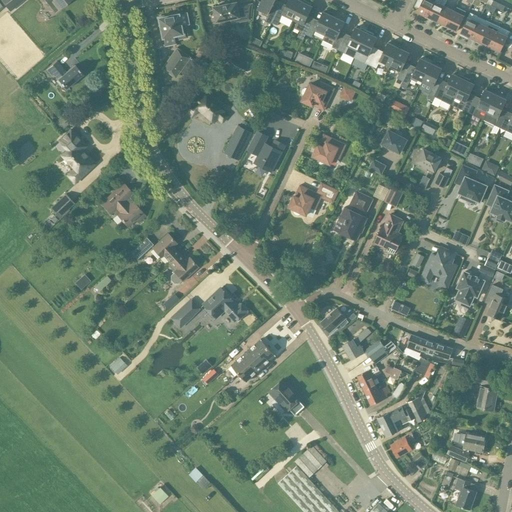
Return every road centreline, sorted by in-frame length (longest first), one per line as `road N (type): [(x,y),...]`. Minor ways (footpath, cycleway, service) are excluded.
road 1 (tertiary): [(249,262),(187,203),(152,150),(123,4)]
road 2 (tertiary): [(429,511),(385,472),(296,310)]
road 3 (residential): [(249,262),(315,119)]
road 4 (residential): [(511,359),(378,314)]
road 5 (residential): [(395,24),(511,81)]
